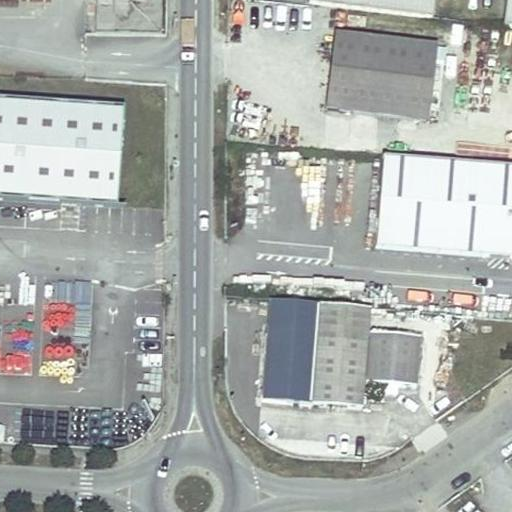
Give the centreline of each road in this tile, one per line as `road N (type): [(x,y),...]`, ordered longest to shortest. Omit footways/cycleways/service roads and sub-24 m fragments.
road 1 (unclassified): [(195,371),(195,0)]
road 2 (unclassified): [(310,496),(375,496),(408,486),(511,412)]
road 3 (unclassified): [(157,469),(26,483)]
